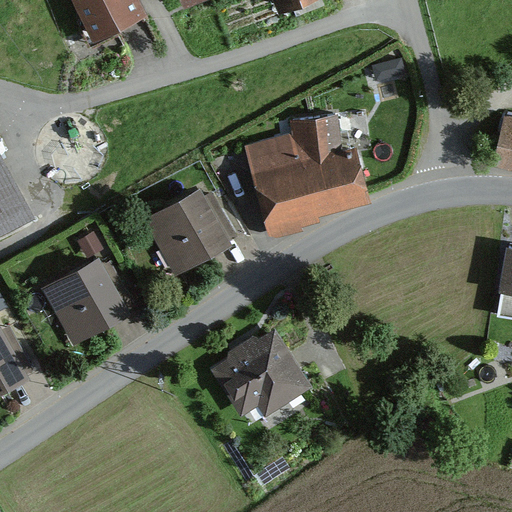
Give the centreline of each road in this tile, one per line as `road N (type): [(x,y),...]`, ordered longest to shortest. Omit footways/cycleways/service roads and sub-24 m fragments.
road 1 (unclassified): [(0,452),(325,240),(398,205),(462,191)]
road 2 (track): [(35,114),(417,4)]
road 3 (unclassified): [(416,0),(462,191)]
